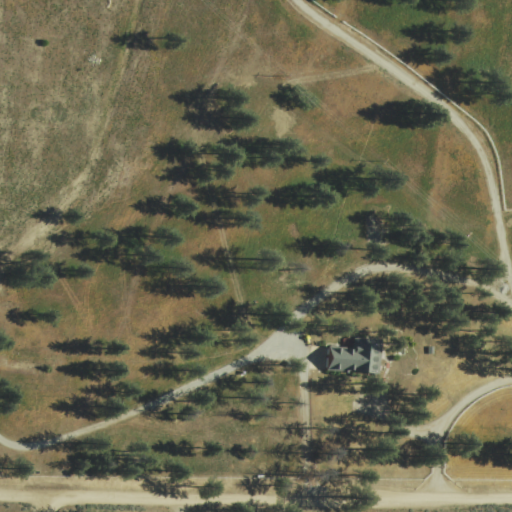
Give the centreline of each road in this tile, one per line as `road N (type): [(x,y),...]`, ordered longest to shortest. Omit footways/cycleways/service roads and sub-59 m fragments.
road 1 (residential): [(0,495),(511,498)]
road 2 (track): [(293,0),(307,19),(466,130),(485,162),(511,291)]
road 3 (track): [(295,345),(46,443),(18,444),(0,432)]
